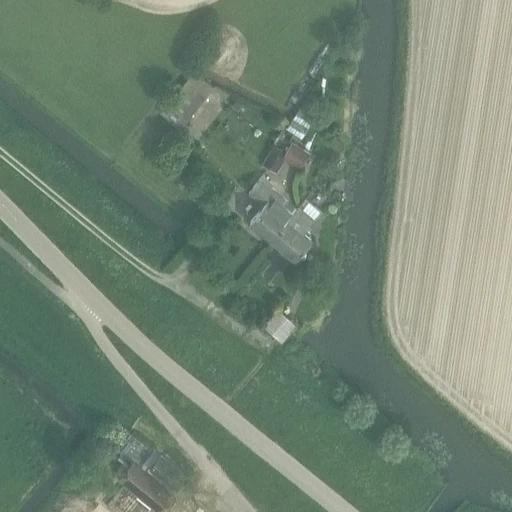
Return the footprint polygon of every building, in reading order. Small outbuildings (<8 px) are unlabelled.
[(199,106),(178,90),(160,112),(181,129),(199,106)] [(236,99),(231,105),(238,110),(243,104),(236,99)] [(282,157),(282,158),(283,159),(285,160),(299,169),(310,153),(292,142),(282,157)] [(262,164),(276,173),(285,160),(282,158),(271,151),(262,164)] [(250,222),(272,239),(273,237),(288,218),(291,204),(287,201),(289,199),(272,186),(274,184),(263,175),(249,192),(264,204),(250,222)] [(273,237),(272,239),(281,247),(278,251),(291,262),(294,257),(296,259),(314,237),(306,231),(316,218),(299,204),(296,208),(291,204),(288,218),(273,237)] [(173,489),(185,474),(161,455),(149,470),(173,489)] [(120,478),(135,490),(162,511),(173,498),(132,463),(120,478)]
